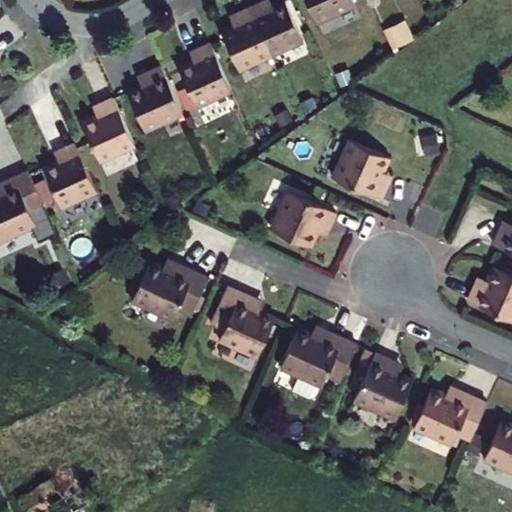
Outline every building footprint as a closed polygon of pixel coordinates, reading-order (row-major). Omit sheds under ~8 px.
[(251,0),(241,5),(263,52),(294,38),(277,0),(272,0),(264,4),(262,0),(261,0),(256,3),(254,0),(251,0)] [(299,0),(308,18),(345,0),(299,0)] [(263,52),(241,5),(227,11),(229,15),(223,18),(225,22),(213,28),(231,67),(263,52)] [(168,62),(186,102),(222,85),(200,38),(186,44),(188,48),(181,51),(183,55),(168,62)] [(175,111),(153,64),(138,71),(140,74),(131,79),(133,83),(118,89),(137,129),(175,111)] [(127,145),(105,97),(91,104),(92,108),(86,111),(88,115),(73,122),(91,161),(127,145)] [(340,136),(323,174),(371,196),(378,181),(373,179),(378,170),(374,168),(380,154),(340,136)] [(88,189),(66,141),(51,148),(53,152),(47,155),(49,159),(34,166),(52,205),(88,189)] [(36,206),(19,169),(0,177),(0,236),(28,224),(23,212),(36,206)] [(279,188),(262,227),(302,244),(308,230),(312,232),(316,223),(320,224),(327,209),(279,188)] [(511,251),(511,205),(509,204),(503,219),(499,217),(495,226),(491,224),(484,239),(511,251)] [(159,258),(155,266),(168,272),(172,263),(159,258)] [(155,266),(142,260),(124,300),(166,318),(171,307),(185,313),(201,276),(172,263),(168,272),(155,266)] [(508,317),(511,307),(511,273),(484,261),(478,276),(474,274),(470,283),(466,281),(459,297),(508,317)] [(248,297),(219,284),(203,321),(218,328),(213,339),(251,356),(269,315),(254,309),(256,305),(246,301),(248,297)] [(310,324),(306,333),(319,338),(323,330),(310,324)] [(306,333),(293,326),(276,366),(294,374),(287,389),(305,397),(311,394),(316,384),(318,384),(323,373),(337,379),(352,341),(323,330),(319,338),(306,333)] [(386,357),(371,350),(350,398),(392,416),(409,376),(395,371),(382,365),(386,357)] [(399,362),(386,357),(382,365),(395,371),(399,362)] [(468,436),(484,399),(455,386),(453,391),(444,387),(442,391),(427,384),(410,425),(448,441),(453,430),(468,436)] [(511,468),(511,421),(499,415),(481,455),(511,468)] [(511,473),(487,466),(484,476),(511,484),(511,473)] [(46,511),(81,487),(70,473),(20,510),(22,511),(46,511)] [(212,511),(214,509),(189,499),(185,511),(212,511)]
